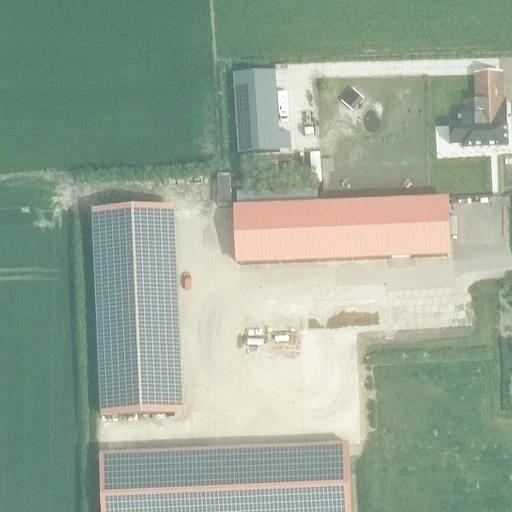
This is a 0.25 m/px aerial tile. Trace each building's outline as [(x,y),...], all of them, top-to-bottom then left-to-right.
[(234,76),(235,120),(257,120),(256,75),(234,76)] [(508,101),(505,101),(503,75),(477,75),(479,113),(464,114),(465,125),(453,125),(454,145),(465,145),(466,149),(509,148),(508,101)] [(276,120),(276,145),(297,145),(297,120),(276,120)] [(511,191),(500,192),(500,211),(511,210),(511,191)] [(237,209),(240,266),(448,257),(446,200),(318,206),(317,192),(238,195),(238,209),(237,209)] [(183,413),(174,212),(94,215),(102,417),(183,413)] [(176,440),(292,437),(292,417),(176,420),(176,440)] [(351,511),(349,445),(105,456),(107,511),(351,511)]
